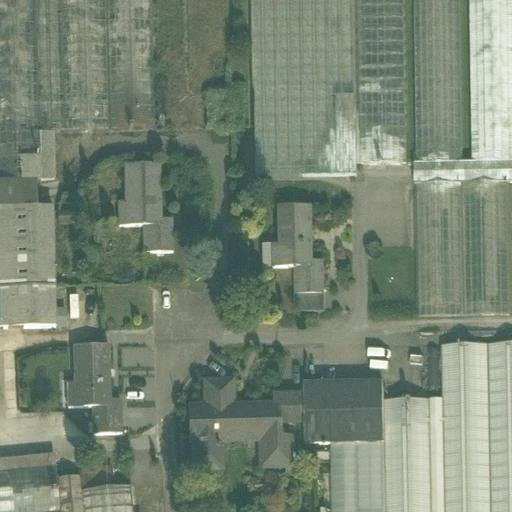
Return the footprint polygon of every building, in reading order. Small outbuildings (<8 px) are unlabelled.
[(148,0),(0,0),(0,213),(35,213),(34,186),(38,186),(38,185),(52,185),(51,138),(130,135),(129,111),(152,110),(148,0)] [(251,0),(254,180),(357,178),(357,166),(360,166),(360,167),(406,166),(404,0),(251,0)] [(412,0),(415,166),(463,165),(460,0),(412,0)] [(511,0),(468,0),(471,165),(511,164),(511,0)] [(130,135),(130,136),(152,135),(152,110),(129,111),(130,135)] [(415,166),(415,186),(508,185),(511,184),(511,164),(471,165),(463,165),(415,166)] [(145,229),(145,240),(174,239),(173,222),(154,222),(152,168),(124,169),(125,207),(126,229),(145,229)] [(510,318),(508,185),(415,186),(418,319),(510,318)] [(126,229),(125,207),(116,207),(117,230),(126,229)] [(295,284),(323,283),(322,262),(308,262),(307,209),(273,209),(274,247),(274,270),(295,270),(295,284)] [(0,213),(0,291),(53,290),(51,213),(35,213),(0,213)] [(145,240),(146,258),(175,257),(174,239),(145,240)] [(274,270),(274,247),(261,247),(261,270),(274,270)] [(296,300),(323,300),(323,283),(295,284),(296,300)] [(0,331),(54,330),(53,290),(0,291),(0,331)] [(323,315),(323,300),(296,300),(296,315),(323,315)] [(94,413),(95,425),(123,425),(123,400),(113,400),(111,347),(71,349),(72,383),(73,412),(73,414),(94,413)] [(385,445),(387,511),(511,511),(511,347),(443,349),(445,403),(384,405),(385,445)] [(73,412),(72,383),(61,383),(62,412),(73,412)] [(204,411),(204,415),(217,414),(217,410),(233,410),(233,383),(204,384),(204,411)] [(305,425),(306,447),(385,445),(384,405),(384,384),(304,386),(304,397),(305,425)] [(193,445),(194,472),(220,472),(219,445),(220,445),(220,444),(260,443),(260,465),(292,465),(294,465),(294,460),(291,460),(291,441),(279,441),(279,426),(305,425),(304,397),(272,398),(272,409),(233,410),(217,410),(217,414),(204,415),(204,411),(190,411),(191,430),(191,445),(193,445)] [(95,425),(95,444),(124,443),(123,425),(95,425)] [(9,452),(0,452),(0,474),(52,469),(54,469),(53,457),(10,462),(9,452)] [(292,465),(260,465),(260,472),(285,472),(285,476),(292,476),(292,465)] [(52,469),(0,474),(0,511),(62,511),(59,485),(58,468),(54,469),(52,469)] [(80,472),(81,483),(82,496),(118,492),(115,468),(80,472)] [(81,483),(59,485),(62,511),(83,511),(82,496),(81,483)] [(118,492),(82,496),(83,511),(134,511),(132,490),(118,492)]
